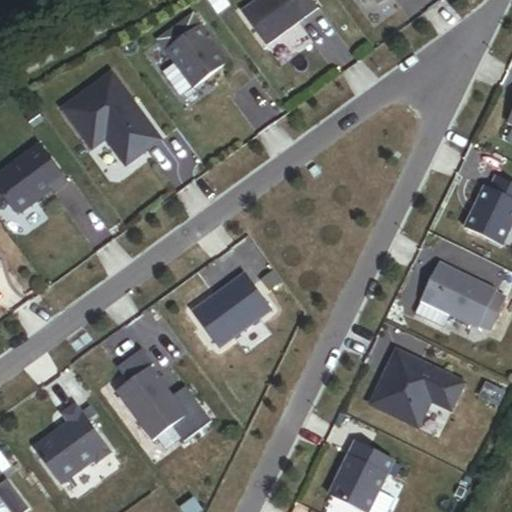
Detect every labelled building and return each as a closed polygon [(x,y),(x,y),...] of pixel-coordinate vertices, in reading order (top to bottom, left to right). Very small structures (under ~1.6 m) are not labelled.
[(267,48),(319,10),(311,0),(259,0),(242,13),(267,48)] [(182,98),(229,65),(194,17),(160,41),(177,65),(164,74),(182,98)] [(161,142),(113,75),(64,111),(93,151),(107,141),(127,167),(161,142)] [(68,184),(40,147),(0,176),(0,192),(16,215),(22,216),(54,192),(55,194),(68,184)] [(502,248),(511,228),(511,185),(497,178),(491,191),(486,189),(466,230),(502,248)] [(496,296),(498,292),(441,264),(416,316),(444,329),(450,317),(479,331),(480,327),(496,296)] [(219,349),(272,311),(246,275),(193,314),(219,349)] [(491,332),(507,301),(496,296),(480,327),(491,332)] [(212,423),(187,389),(177,396),(144,352),(119,370),(130,385),(118,395),(154,443),(174,429),(185,444),(212,423)] [(452,413),(465,386),(398,353),(372,407),(419,430),(432,403),(452,413)] [(111,453),(76,406),(63,416),(69,424),(35,450),(61,485),(95,460),(97,463),(111,453)] [(359,511),(370,511),(395,463),(358,444),(331,498),(359,511)] [(29,511),(31,511),(9,481),(0,487),(0,509),(5,506),(9,511),(29,511)]
